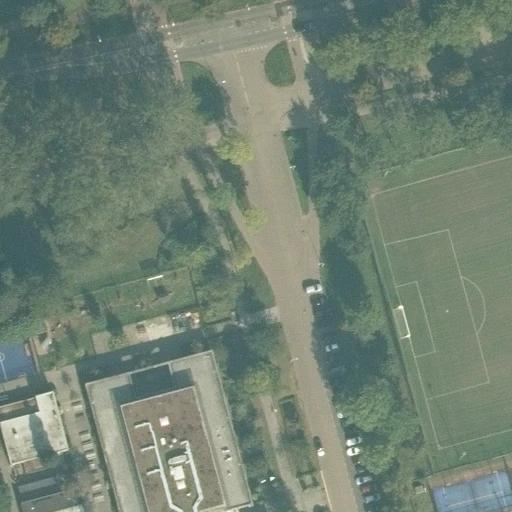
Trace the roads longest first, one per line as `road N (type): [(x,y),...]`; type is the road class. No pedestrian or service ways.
road 1 (unclassified): [(343,511),(313,398),(306,324),(247,120)]
road 2 (unclassified): [(247,120),(511,57)]
road 3 (secondary): [(225,45),(402,0)]
road 4 (secondary): [(95,60),(150,60),(225,45)]
road 5 (secondary): [(220,22),(95,60)]
